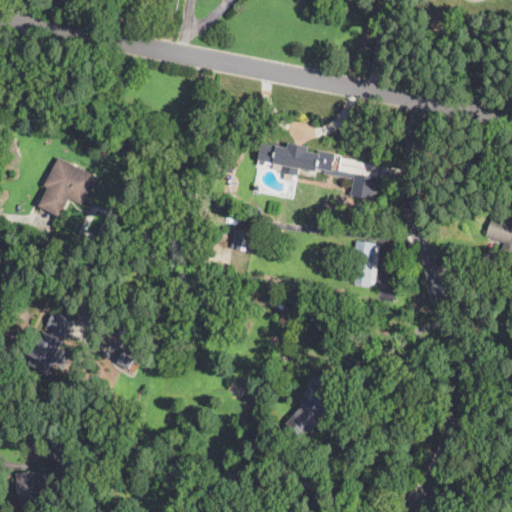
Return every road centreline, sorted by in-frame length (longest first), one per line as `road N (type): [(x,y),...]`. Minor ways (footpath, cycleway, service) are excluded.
road 1 (residential): [(511,120),(0,17)]
road 2 (residential): [(409,511),(457,433),(464,370),(411,196),(420,100)]
